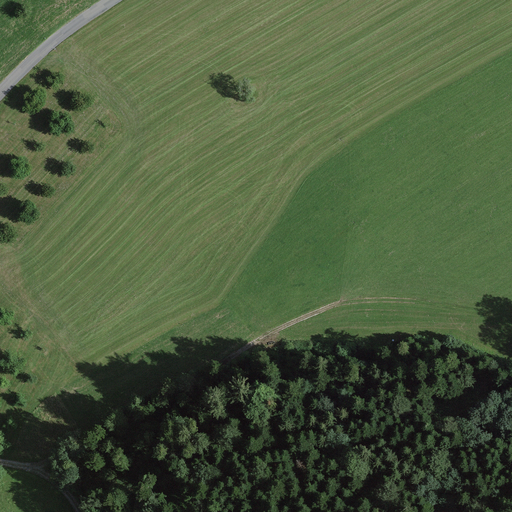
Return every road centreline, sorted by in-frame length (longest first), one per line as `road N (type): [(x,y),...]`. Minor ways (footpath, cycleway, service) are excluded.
road 1 (track): [(36,469),(72,456),(168,388),(328,307),(407,289)]
road 2 (track): [(155,397),(194,389),(242,394),(314,413),(469,427),(511,444)]
road 3 (track): [(114,426),(148,425),(271,456),(373,511)]
road 4 (unclassified): [(0,92),(54,40),(113,0)]
